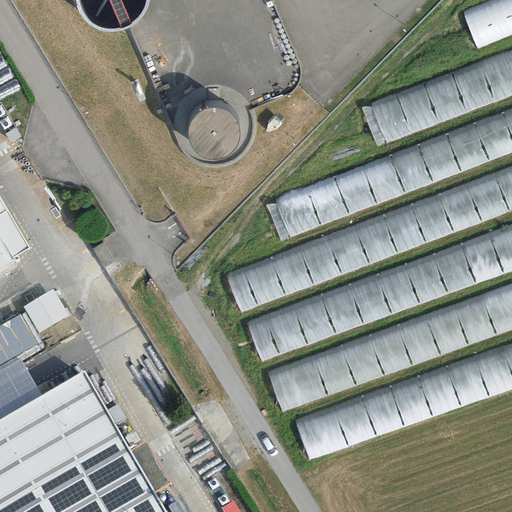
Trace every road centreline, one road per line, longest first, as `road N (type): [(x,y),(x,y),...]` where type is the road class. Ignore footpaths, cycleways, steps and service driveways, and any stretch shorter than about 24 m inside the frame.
road 1 (unclassified): [(10,0),(310,511)]
road 2 (unknown): [(197,511),(59,277),(29,282),(0,301)]
